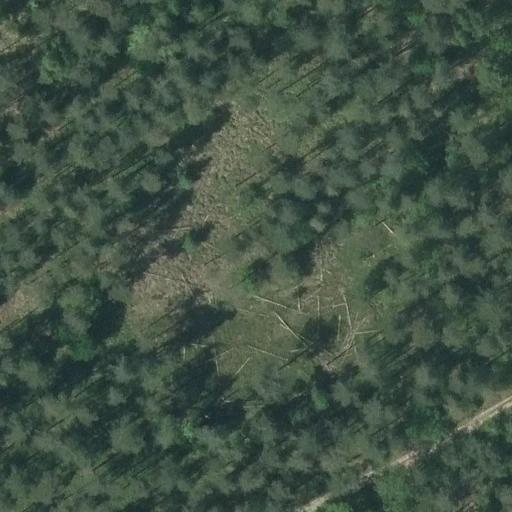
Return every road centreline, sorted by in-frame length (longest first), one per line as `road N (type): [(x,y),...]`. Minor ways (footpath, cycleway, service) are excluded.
road 1 (track): [(511,65),(437,16),(315,15),(247,0)]
road 2 (track): [(511,402),(319,511)]
